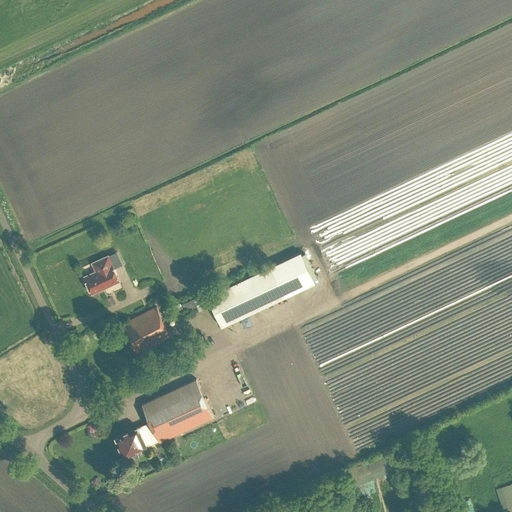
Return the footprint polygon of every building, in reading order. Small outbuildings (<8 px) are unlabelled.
[(207,296),(221,326),(315,282),(301,252),(207,296)] [(109,281),(118,277),(108,255),(93,262),(97,271),(85,276),(86,279),(84,280),(88,290),(91,289),(92,292),(94,292),(95,294),(103,290),(102,288),(104,287),(108,285),(109,282),(109,281)] [(163,310),(166,315),(184,307),(185,310),(197,304),(200,310),(207,307),(201,294),(182,303),(181,302),(163,310)] [(123,325),(137,353),(171,336),(156,306),(130,319),(131,321),(123,325)] [(130,453),(133,458),(139,456),(136,450),(146,446),(145,442),(157,437),(159,441),(214,416),(197,378),(142,403),(150,421),(138,427),(137,426),(115,436),(116,438),(115,440),(116,444),(119,444),(124,456),(130,453)] [(246,400),(253,398),(251,391),(243,393),(246,400)] [(371,460),(377,467),(381,463),(389,472),(396,465),(383,450),(371,460)]
